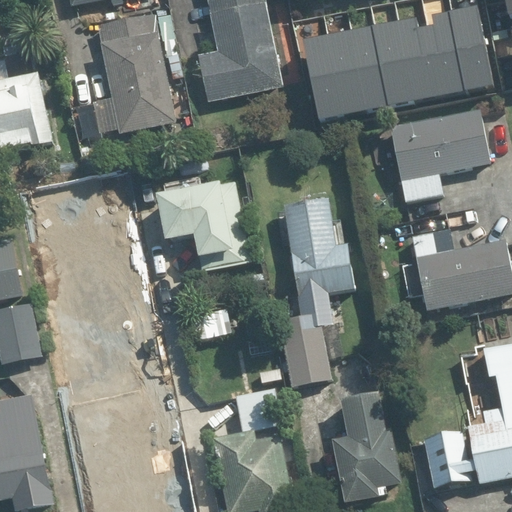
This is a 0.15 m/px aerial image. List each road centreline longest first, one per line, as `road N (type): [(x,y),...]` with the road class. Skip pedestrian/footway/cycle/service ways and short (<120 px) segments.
road 1 (unknown): [(200,511),(146,253)]
road 2 (unknown): [(417,282),(511,196)]
